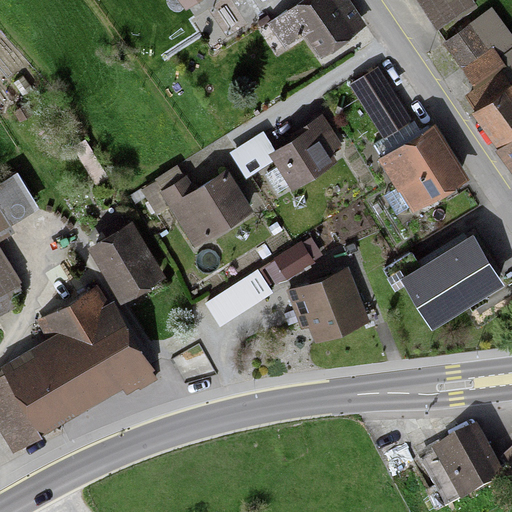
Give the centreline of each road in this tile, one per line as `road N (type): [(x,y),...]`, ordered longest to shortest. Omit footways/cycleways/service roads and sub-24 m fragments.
road 1 (primary): [(0,511),(188,427),(300,402),(511,379)]
road 2 (residential): [(511,212),(365,0)]
